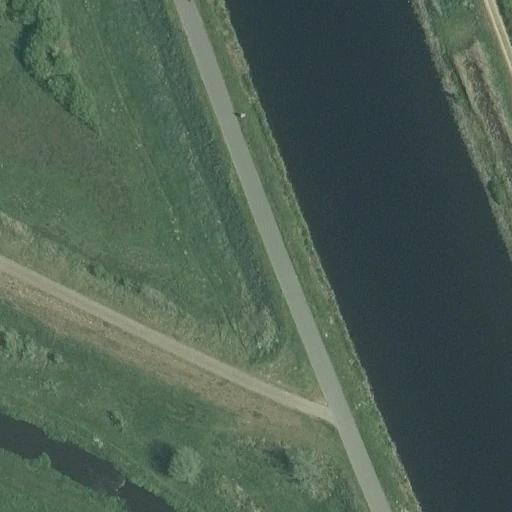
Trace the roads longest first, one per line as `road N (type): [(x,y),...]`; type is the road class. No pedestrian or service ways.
road 1 (unclassified): [(183,0),(382,511)]
road 2 (track): [(0,264),(306,410),(340,412)]
